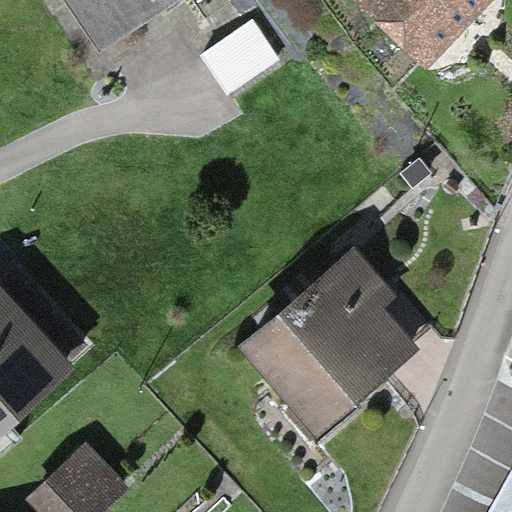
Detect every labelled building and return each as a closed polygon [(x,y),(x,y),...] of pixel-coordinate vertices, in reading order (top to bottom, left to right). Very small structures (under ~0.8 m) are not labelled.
[(63,0),(105,59),(189,0),(63,0)] [(492,0),(366,0),(356,11),(434,81),(500,7),(492,0)] [(348,275),(246,363),(314,441),(416,353),(348,275)] [(0,305),(0,460),(78,384),(0,305)] [(81,465),(32,511),(102,511),(115,500),(81,465)]
